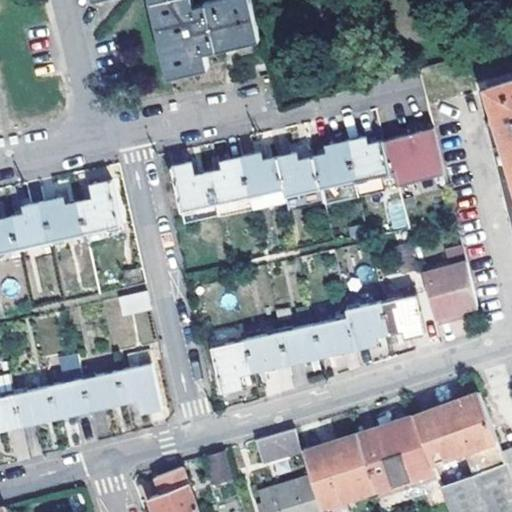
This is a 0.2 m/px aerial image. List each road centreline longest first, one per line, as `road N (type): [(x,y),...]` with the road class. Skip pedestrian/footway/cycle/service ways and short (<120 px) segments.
road 1 (residential): [(197,435),(511,338)]
road 2 (residential): [(197,435),(128,132)]
road 3 (residential): [(128,132),(249,104),(276,117),(422,85)]
road 4 (residential): [(0,160),(128,132)]
